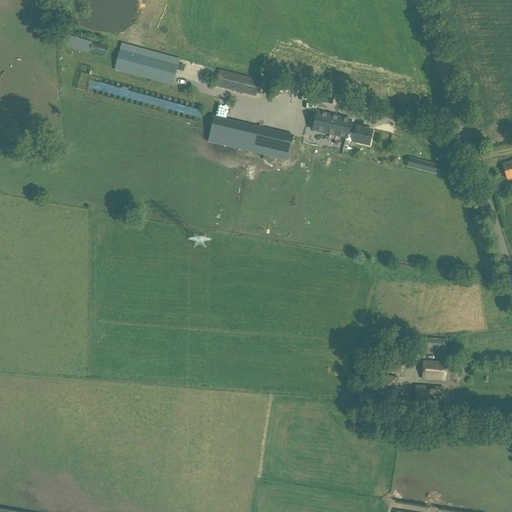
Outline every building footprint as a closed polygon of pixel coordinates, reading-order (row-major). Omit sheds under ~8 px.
[(92,44),(64,36),(61,47),(89,55),(90,52),(92,44)] [(121,48),(115,70),(173,86),(179,63),(121,48)] [(220,72),(216,88),(256,98),(260,82),(220,72)] [(317,94),(316,101),(330,104),(332,97),(317,94)] [(317,114),(314,131),(347,138),(347,142),(354,143),(355,142),(370,145),(373,131),(350,126),(351,122),(317,114)] [(307,141),(310,132),(282,125),(280,134),(307,141)] [(414,142),(412,150),(444,158),(446,150),(414,142)] [(285,160),(290,161),(293,147),(282,144),(280,152),(287,154),(285,160)] [(422,337),(422,349),(438,350),(437,363),(447,364),(450,340),(422,337)] [(422,363),(422,380),(444,381),(444,364),(422,363)] [(384,365),(383,373),(401,373),(401,365),(384,365)] [(379,377),(377,402),(398,403),(399,392),(389,391),(389,387),(398,388),(399,377),(379,377)] [(416,388),(415,408),(443,409),(444,388),(416,388)] [(371,420),(367,413),(361,416),(365,423),(371,420)]
